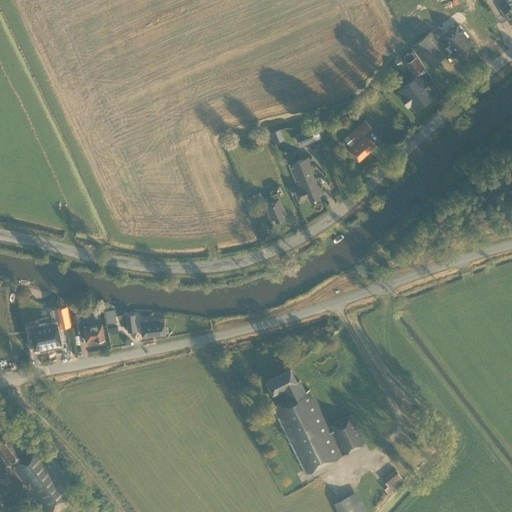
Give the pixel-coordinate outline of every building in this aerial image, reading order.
[(511,0),(489,0),(504,23),(507,21),(511,28),(511,0)] [(469,50),(480,44),(477,40),(486,34),(485,32),(490,28),(475,4),(465,10),(466,12),(458,17),(463,25),(454,30),(462,43),(464,41),(469,50)] [(431,31),(414,45),(431,67),(449,53),(445,48),(431,31)] [(412,52),(403,57),(415,75),(423,69),(412,52)] [(418,75),(400,89),(404,95),(402,97),(408,106),(414,101),(419,107),(434,96),(429,90),(422,81),(418,75)] [(387,77),(386,79),(387,83),(391,85),(395,83),(395,79),(391,76),(387,77)] [(344,139),(351,146),(348,149),(359,161),(375,146),(364,134),(372,127),(365,119),(344,139)] [(274,143),(284,140),(280,128),(270,132),(274,143)] [(300,133),(304,144),(316,140),(311,129),(300,133)] [(290,164),(297,161),(292,150),(285,152),(290,164)] [(320,192),(315,177),(316,176),(308,157),(290,164),(300,190),(296,191),(299,200),(308,196),(310,202),(320,198),(318,193),(320,192)] [(283,195),(279,186),(270,190),(274,199),(283,195)] [(253,195),(255,201),(262,197),(260,192),(253,195)] [(286,213),(279,199),(265,205),(271,220),(274,219),(276,222),(284,218),(283,215),(286,213)] [(60,322),(61,328),(62,328),(72,325),(68,306),(57,308),(60,322)] [(117,321),(115,309),(107,311),(109,323),(117,321)] [(79,313),(72,314),(75,333),(82,332),(79,313)] [(126,315),(128,332),(136,330),(134,314),(126,315)] [(166,334),(164,319),(141,321),(142,336),(166,334)] [(30,329),(34,349),(62,344),(58,323),(30,329)] [(104,339),(102,324),(84,327),(86,341),(95,339),(95,340),(104,339)] [(299,379),(297,380),(291,369),(267,381),(273,393),(277,391),(281,400),(264,409),(265,410),(264,411),(265,414),(267,414),(267,415),(275,411),(306,474),(366,443),(351,414),(328,426),(309,389),(306,392),(299,379)] [(23,453),(9,433),(0,440),(0,461),(4,467),(12,462),(15,466),(12,468),(43,511),(55,511),(79,495),(39,441),(23,453)] [(405,481),(396,469),(383,479),(388,486),(385,488),(389,494),(405,481)] [(367,511),(357,491),(340,499),(337,495),(332,499),(338,511),(367,511)]
